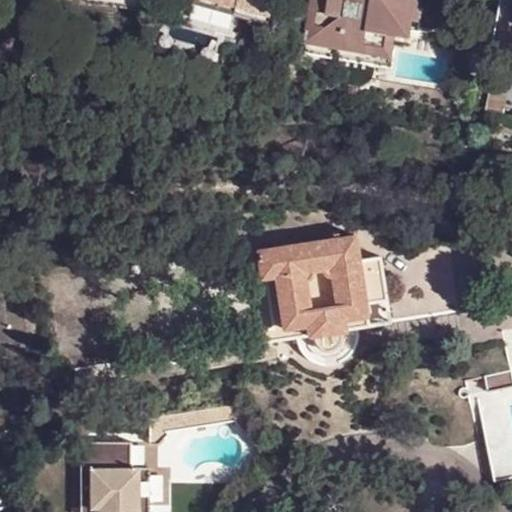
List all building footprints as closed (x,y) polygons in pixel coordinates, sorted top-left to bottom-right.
[(179,0),(236,15),(237,12),(237,7),(211,0),(179,0)] [(211,0),(237,7),(271,17),(274,0),(211,0)] [(344,50),(392,57),(397,35),(400,35),(411,37),(416,0),(315,0),(308,43),(344,50)] [(511,0),(503,0),(500,24),(511,25),(511,18),(511,0)] [(237,12),(270,21),(271,17),(237,7),(237,12)] [(496,52),(511,53),(511,18),(511,25),(500,24),(496,52)] [(392,57),(344,50),(342,60),(394,67),(400,35),(397,35),(392,57)] [(511,53),(496,52),(495,60),(511,62),(511,53)] [(319,346),(326,349),(333,349),(340,345),(343,338),(342,331),(345,330),(343,319),(369,315),(367,304),(388,301),(385,281),(364,285),(360,261),(356,236),(259,251),(263,277),(266,277),(267,282),(269,283),(268,279),(269,278),(271,277),(272,276),(274,276),(276,279),(284,328),(310,324),(312,335),(315,335),(315,340),(319,346)] [(360,261),(364,285),(385,281),(382,258),(360,261)] [(267,282),(275,329),(284,328),(276,279),(274,276),(272,276),(271,277),(269,278),(268,279),(269,283),(267,282)] [(310,324),(284,328),(275,329),(263,331),(264,342),(300,337),(307,336),(312,335),(310,324)] [(511,385),(511,373),(511,369),(486,376),(490,390),(511,385)] [(244,404),(152,419),(152,444),(163,444),(173,432),(239,421),(247,433),(258,425),(244,404)] [(106,510),(106,511),(155,511),(155,469),(138,470),(137,444),(95,444),(96,470),(88,471),(88,511),(106,510)] [(0,510),(11,507),(2,485),(0,486),(0,510)]
